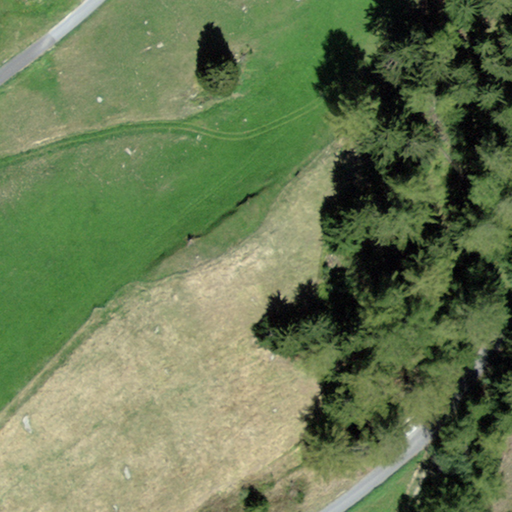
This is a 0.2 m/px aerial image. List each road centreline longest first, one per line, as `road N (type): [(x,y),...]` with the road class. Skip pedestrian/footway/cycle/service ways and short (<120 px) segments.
road 1 (unclassified): [(511,340),(464,403),(332,511)]
road 2 (unclassified): [(0,75),(94,0)]
